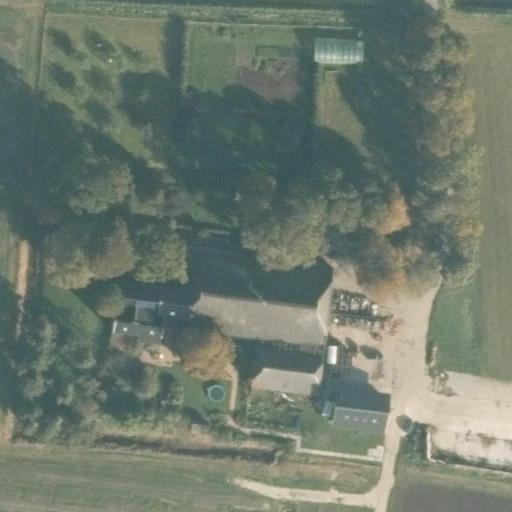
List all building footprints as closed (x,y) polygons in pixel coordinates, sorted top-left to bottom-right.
[(313,63),(365,63),(365,37),(313,37),(313,63)] [(250,387),(318,396),(332,269),(187,251),(182,292),(115,282),(112,310),(113,310),(111,331),(157,337),(160,316),(168,318),(167,325),(177,326),(173,353),(187,355),(191,329),(212,332),(212,335),(301,347),(300,352),(255,346),(250,387)] [(334,388),(330,428),(384,435),(388,394),(334,388)] [(511,416),(483,409),(481,418),(511,425),(511,416)] [(189,420),(188,434),(206,436),(208,422),(189,420)]
